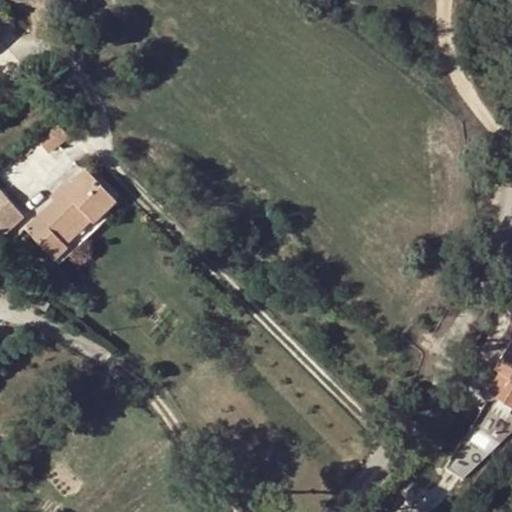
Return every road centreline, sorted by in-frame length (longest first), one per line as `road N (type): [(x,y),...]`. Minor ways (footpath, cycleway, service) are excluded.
road 1 (residential): [(510,192),(427,426),(349,511)]
road 2 (track): [(510,192),(457,82),(441,29),(444,0)]
